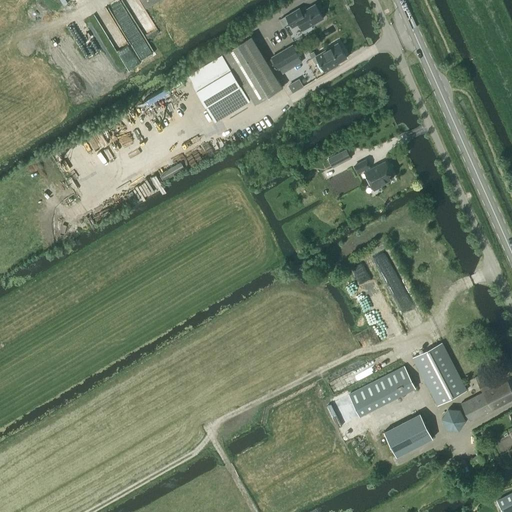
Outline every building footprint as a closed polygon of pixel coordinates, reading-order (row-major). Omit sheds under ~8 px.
[(298,9),(279,20),(283,26),(289,23),(292,27),(298,24),(302,30),(304,29),(305,31),(307,32),(311,30),(311,28),(310,26),(322,19),(314,5),(301,13),(298,9)] [(266,61),(252,36),(224,52),(233,68),(232,69),(222,53),(187,74),(215,121),(250,100),(239,82),(241,81),(254,104),(281,88),(272,72),(278,69),(278,70),(300,57),(293,44),(271,57),(271,58),(266,61)] [(337,43),(311,58),(315,64),(319,61),(324,71),(325,70),(326,71),(332,68),(331,66),(345,59),(337,43)] [(303,87),(299,80),(288,86),(292,93),(303,87)] [(332,167),(350,158),(345,149),(327,158),(332,167)] [(373,191),(379,188),(380,186),(393,179),(392,177),(392,175),(391,173),(389,172),(385,163),(370,171),(368,168),(369,168),(366,161),(354,167),(357,174),(363,171),(373,191)] [(441,342),(413,357),(438,405),(466,390),(441,342)] [(415,387),(404,366),(348,395),(359,416),(415,387)] [(477,382),(480,387),(482,392),(460,403),(469,421),(491,410),(511,399),(511,390),(507,381),(491,388),(486,377),(477,382)] [(460,409),(447,408),(441,418),(446,430),(459,430),(465,420),(460,409)] [(419,413),(383,431),(396,457),(432,438),(419,413)] [(481,456),(480,455),(477,455),(476,455),(472,458),(472,459),(472,460),(471,461),(472,463),(472,465),(474,466),(475,467),(477,467),(479,467),(480,466),(483,463),(483,462),(483,461),(483,459),(483,457),(481,456)] [(471,472),(466,462),(458,466),(463,476),(471,472)] [(511,492),(496,501),(502,511),(510,511),(511,511),(511,492)]
